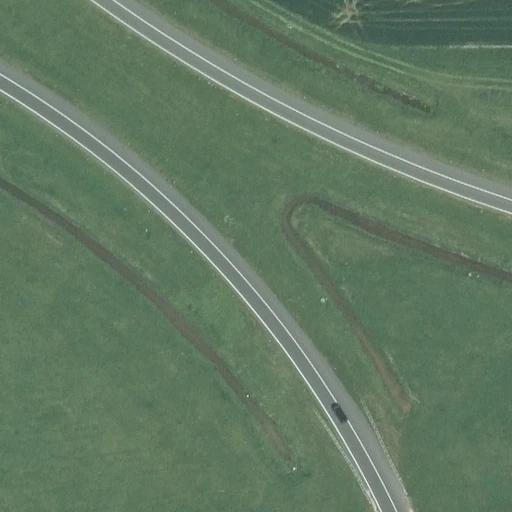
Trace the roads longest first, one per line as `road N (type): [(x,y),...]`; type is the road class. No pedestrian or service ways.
road 1 (motorway): [(392,511),(330,403),(243,285),(71,126),(0,82)]
road 2 (motorway): [(511,204),(407,168),(314,123),(179,53),(100,0)]
